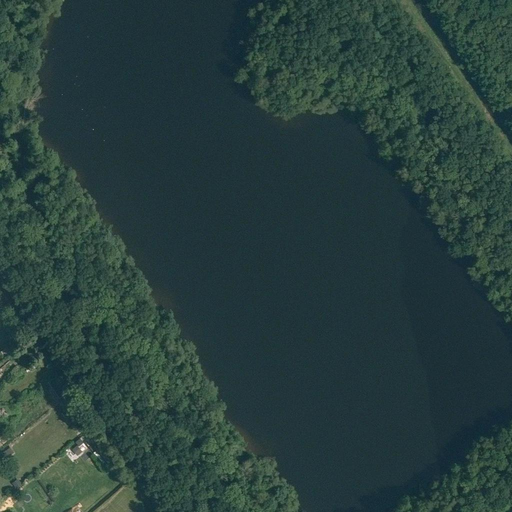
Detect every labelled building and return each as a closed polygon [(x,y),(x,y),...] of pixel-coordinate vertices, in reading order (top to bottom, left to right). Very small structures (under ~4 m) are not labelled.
[(54,378),(47,383),(55,393),(62,388),(54,378)] [(68,399),(62,402),(67,410),(73,406),(68,399)] [(80,415),(74,419),(78,425),(84,420),(80,415)] [(88,426),(82,430),(85,434),(91,430),(88,426)] [(77,446),(73,450),(78,456),(82,453),(77,446)] [(119,468),(114,472),(120,480),(125,476),(119,468)]
